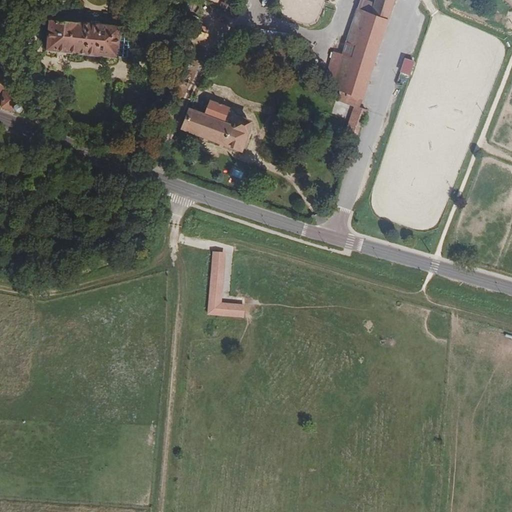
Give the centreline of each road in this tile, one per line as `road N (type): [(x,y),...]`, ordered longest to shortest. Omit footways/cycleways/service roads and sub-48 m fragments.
road 1 (unclassified): [(511,289),(257,215),(0,121)]
road 2 (track): [(177,188),(157,511)]
road 3 (track): [(0,279),(45,287),(173,262)]
